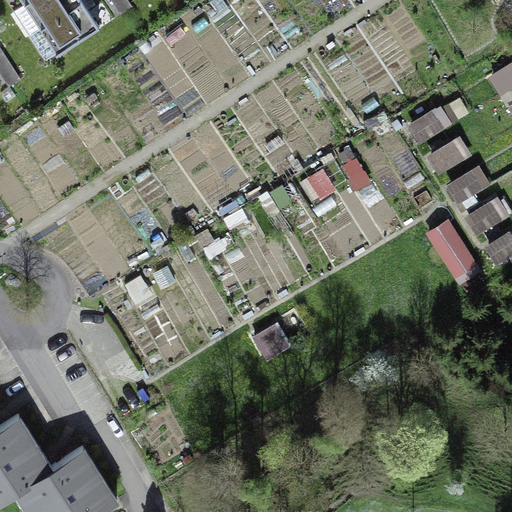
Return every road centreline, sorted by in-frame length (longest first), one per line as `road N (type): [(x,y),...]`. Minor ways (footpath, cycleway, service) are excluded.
road 1 (residential): [(8,316),(70,414),(102,439),(145,511)]
road 2 (residential): [(8,316),(44,326),(64,292),(51,267),(0,250)]
